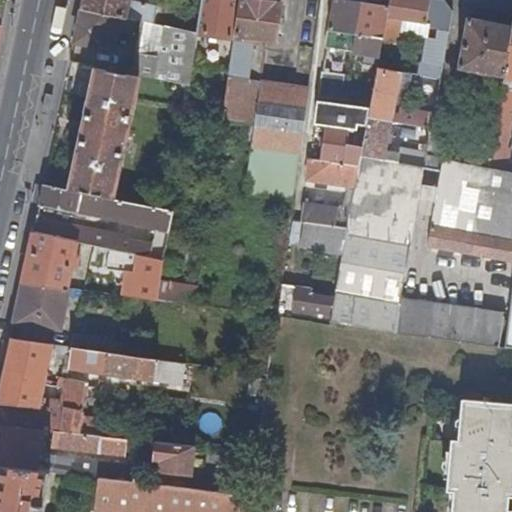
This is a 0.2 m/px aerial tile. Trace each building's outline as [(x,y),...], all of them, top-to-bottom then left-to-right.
[(145,23),(156,25),(160,8),(132,2),(132,0),(85,0),(83,9),(123,18),(145,23)] [(195,65),(230,71),(235,40),(240,0),(204,0),(199,35),(195,65)] [(230,71),(223,119),(248,123),(256,124),(254,144),(247,195),(295,201),(310,89),(261,82),(249,81),(254,45),(255,41),(276,44),(282,4),(249,0),(240,0),(235,40),(230,71)] [(335,0),(327,48),(354,52),(363,2),(351,0),(335,0)] [(391,0),(391,6),(384,39),(401,42),(405,20),(427,24),(431,0),(391,0)] [(436,26),(438,27),(450,28),(453,13),(445,1),(440,1),(436,26)] [(354,52),(381,56),(384,39),(391,6),(363,2),(354,52)] [(123,18),(83,9),(76,44),(97,48),(99,43),(116,47),(123,18)] [(504,77),(511,28),(511,25),(467,18),(459,69),(504,77)] [(141,77),(192,87),(195,65),(199,35),(188,32),(156,25),(145,23),(137,76),(141,77)] [(438,27),(432,65),(443,67),(450,28),(438,27)] [(511,28),(504,77),(489,167),(506,170),(508,162),(510,148),(507,148),(511,117),(511,28)] [(249,81),(261,82),(267,47),(254,45),(249,81)] [(420,76),(441,80),(443,67),(432,65),(423,63),(420,76)] [(70,191),(114,200),(141,77),(137,76),(96,68),(70,191)] [(370,118),(391,122),(402,73),(379,69),(372,108),(370,117),(370,118)] [(324,73),(320,97),(342,99),(345,76),(324,73)] [(319,102),(317,116),(342,120),(343,114),(370,117),(372,108),(319,102)] [(404,124),(425,128),(427,114),(407,110),(404,124)] [(362,157),(383,161),(391,122),(370,118),(368,124),(364,148),(362,157)] [(256,124),(248,123),(245,143),(254,144),(256,124)] [(327,127),(322,161),(360,166),(362,157),(364,148),(353,145),(356,143),(358,131),(327,127)] [(398,164),(426,168),(427,161),(422,160),(423,154),(401,150),(398,164)] [(332,322),(411,336),(417,305),(410,304),(402,303),(418,215),(426,168),(398,164),(383,161),(362,157),(360,166),(356,188),(355,193),(353,206),(350,219),(348,229),(344,255),(336,301),(332,322)] [(311,159),(308,180),(319,182),(326,183),(356,188),(360,166),(322,161),(311,159)] [(511,295),(505,349),(511,349),(511,171),(506,170),(489,167),(444,160),(444,164),(435,218),(433,227),(511,240),(511,295)] [(427,161),(426,168),(433,170),(441,171),(442,164),(434,163),(427,161)] [(425,217),(435,218),(444,164),(442,164),(441,171),(433,170),(426,168),(418,215),(425,217)] [(174,212),(172,212),(114,200),(70,191),(45,185),(40,207),(78,214),(79,208),(82,210),(153,224),(156,230),(153,246),(132,242),(125,237),(38,219),(34,235),(78,244),(149,258),(165,261),(166,254),(174,212)] [(345,205),(347,205),(353,206),(355,193),(347,192),(345,205)] [(304,204),(302,222),(305,222),(348,229),(350,219),(345,218),(338,217),(339,208),(304,204)] [(320,252),(344,255),(348,229),(305,222),(302,246),(320,249),(320,252)] [(428,247),(511,261),(511,240),(433,227),(431,227),(428,247)] [(76,257),(78,244),(34,235),(24,284),(68,290),(72,270),(78,271),(80,258),(76,257)] [(158,302),(196,307),(199,287),(182,285),(186,258),(166,255),(165,261),(158,302)] [(143,300),(158,302),(165,261),(149,258),(145,285),(144,293),(143,300)] [(137,292),(144,293),(145,285),(138,283),(137,292)] [(24,284),(15,324),(62,331),(70,290),(68,290),(24,284)] [(331,325),(332,322),(336,301),(282,292),(279,318),(331,325)] [(411,336),(499,348),(505,318),(417,305),(411,336)] [(74,333),(71,348),(100,352),(102,337),(74,333)] [(183,386),(185,365),(100,352),(71,348),(12,339),(0,393),(0,425),(46,431),(54,432),(98,437),(100,425),(83,422),(88,384),(61,379),(60,389),(65,389),(63,403),(57,402),(56,407),(67,408),(64,425),(48,422),(51,406),(52,401),(43,400),(45,386),(47,381),(53,353),(71,356),(69,369),(183,386)] [(254,372),(268,374),(271,352),(257,350),(254,372)] [(65,389),(60,389),(56,388),(54,401),(57,402),(63,403),(65,389)] [(511,443),(511,444),(511,435),(511,403),(462,400),(460,429),(465,430),(464,441),(453,440),(451,464),(454,465),(453,475),(451,475),(450,494),(460,494),(459,506),(453,506),(452,511),(505,511),(507,497),(511,497),(511,443)] [(0,467),(51,475),(101,481),(142,485),(143,472),(84,465),(84,462),(52,459),(51,461),(41,460),(46,431),(0,425),(0,467)] [(98,437),(54,432),(53,449),(100,455),(101,439),(101,437),(98,437)] [(127,442),(101,439),(100,455),(125,458),(127,442)] [(192,475),(196,448),(158,443),(156,462),(162,462),(162,472),(192,475)] [(0,511),(43,511),(51,475),(0,467),(0,511)] [(142,485),(101,481),(97,511),(249,511),(251,498),(142,485)]
